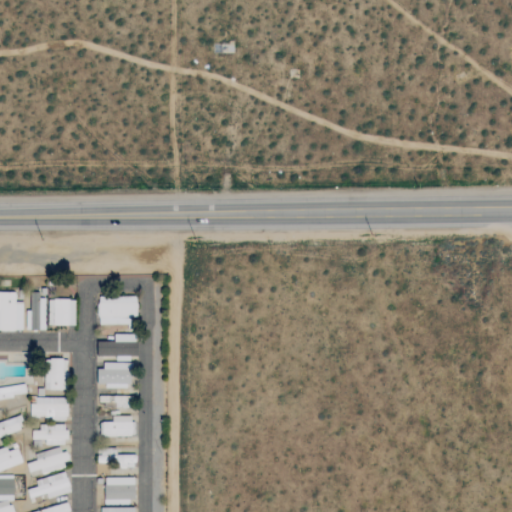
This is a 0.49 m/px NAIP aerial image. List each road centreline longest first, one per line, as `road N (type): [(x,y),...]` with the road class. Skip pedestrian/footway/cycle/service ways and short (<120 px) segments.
road 1 (primary): [(511,209),(0,215)]
road 2 (residential): [(150,511),(148,283),(84,283),(84,343)]
road 3 (residential): [(0,343),(84,343),(84,511)]
